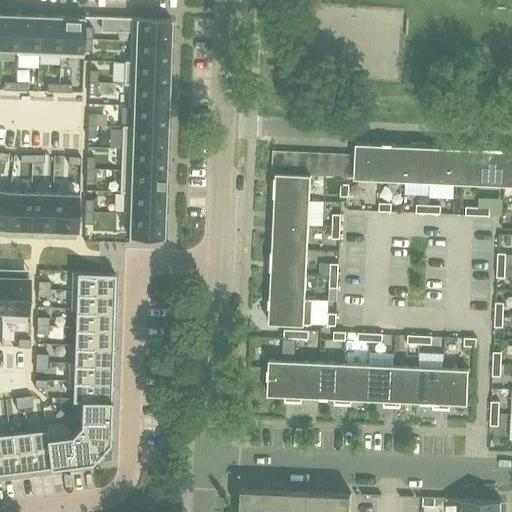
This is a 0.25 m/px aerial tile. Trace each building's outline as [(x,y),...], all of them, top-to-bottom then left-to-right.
[(0,12),(0,46),(18,47),(19,14),(0,12)] [(18,47),(18,54),(39,54),(41,14),(19,14),(18,47)] [(41,14),(39,54),(61,55),(62,15),(41,14)] [(62,15),(61,55),(83,56),(84,16),(62,15)] [(132,19),(131,41),(170,42),(171,21),(132,19)] [(84,26),(83,38),(91,39),(92,27),(84,26)] [(83,38),(83,50),(91,51),(91,39),(83,38)] [(131,41),(130,61),(169,64),(170,42),(131,41)] [(125,61),(124,84),(129,84),(168,85),(169,64),(130,61),(125,61)] [(89,70),(89,82),(97,82),(97,70),(89,70)] [(4,81),(4,89),(16,89),(16,81),(4,81)] [(16,81),(16,89),(28,90),(28,82),(16,81)] [(47,82),(47,90),(59,91),(59,83),(47,82)] [(89,82),(89,94),(97,94),(97,82),(89,82)] [(59,83),(59,91),(71,91),(71,83),(59,83)] [(129,84),(128,105),(134,105),(167,107),(168,85),(129,84)] [(134,105),(133,127),(166,129),(167,107),(134,105)] [(88,113),(88,125),(96,125),(96,113),(88,113)] [(88,125),(87,137),(95,137),(96,125),(88,125)] [(123,127),(122,149),(165,150),(166,129),(133,127),(123,127)] [(356,175),(355,177),(381,178),(382,143),(357,142),(357,153),(357,154),(356,175)] [(382,143),(381,178),(405,179),(407,144),(382,143)] [(407,144),(405,179),(429,180),(430,180),(432,146),(407,144)] [(432,146),(430,180),(455,181),(456,147),(432,146)] [(456,147),(455,181),(479,182),(481,148),(456,147)] [(481,148),(479,182),(504,183),(505,149),(481,148)] [(122,149),(121,170),(164,172),(165,150),(122,149)] [(274,150),(273,171),(277,171),(285,172),(286,150),(274,150)] [(286,150),(285,172),(297,172),(298,151),(286,150)] [(298,151),(297,172),(308,173),(309,151),(298,151)] [(309,151),(308,173),(311,173),(320,174),(321,152),(309,151)] [(321,152),(320,174),(332,174),(333,152),(321,152)] [(333,152),(332,174),(344,175),(345,153),(333,152)] [(345,153),(344,175),(356,175),(357,154),(357,153),(345,153)] [(20,154),(20,162),(32,163),(32,155),(20,154)] [(32,155),(32,163),(44,163),(44,155),(32,155)] [(68,156),(68,164),(80,164),(80,156),(68,156)] [(86,156),(86,168),(94,168),(94,156),(86,156)] [(86,168),(86,180),(94,180),(94,168),(86,168)] [(121,170),(120,192),(125,192),(163,193),(164,172),(121,170)] [(277,171),(276,197),(310,199),(311,173),(308,173),(297,172),(285,172),(277,171)] [(340,184),(339,195),(349,195),(349,184),(340,184)] [(0,189),(0,226),(6,228),(10,192),(0,189)] [(10,192),(6,228),(30,229),(31,193),(10,192)] [(125,192),(124,213),(128,213),(162,215),(163,193),(125,192)] [(31,193),(30,229),(51,229),(53,193),(31,193)] [(53,193),(51,229),(75,230),(77,194),(53,193)] [(276,197),(275,222),(309,224),(310,199),(276,197)] [(85,199),(85,211),(93,211),(93,200),(85,199)] [(380,202),(379,210),(392,210),(393,202),(380,202)] [(416,203),(416,211),(429,212),(429,204),(416,203)] [(429,204),(429,212),(441,212),(442,204),(429,204)] [(465,205),(465,213),(478,214),(478,206),(465,205)] [(478,206),(478,214),(491,215),(491,207),(478,206)] [(85,211),(84,223),(92,224),(93,211),(85,211)] [(333,212),(333,225),(341,225),(341,213),(333,212)] [(128,213),(127,235),(161,236),(162,215),(128,213)] [(275,222),(274,246),(308,248),(309,224),(275,222)] [(333,225),(332,237),(340,237),(341,225),(333,225)] [(274,246),(272,271),(306,273),(308,248),(274,246)] [(506,252),(498,252),(498,264),(506,265),(506,252)] [(331,261),(330,274),(338,274),(339,262),(331,261)] [(505,277),(506,265),(498,264),(497,277),(505,277)] [(71,271),(71,290),(114,291),(115,273),(115,272),(71,271)] [(272,271),(271,296),(305,297),(306,273),(272,271)] [(330,274),(330,286),(338,287),(338,274),(330,274)] [(2,312),(1,321),(26,322),(28,277),(4,276),(3,312),(2,312)] [(38,281),(38,289),(50,289),(50,281),(38,281)] [(38,289),(38,297),(50,297),(50,289),(38,289)] [(71,290),(70,309),(75,309),(75,308),(113,309),(114,291),(71,290)] [(271,296),(270,321),(304,323),(312,323),(313,298),(305,297),(271,296)] [(504,301),(496,301),(495,313),(503,314),(504,301)] [(75,309),(74,326),(113,327),(113,309),(75,308),(75,309)] [(329,312),(328,324),(336,324),(337,312),(329,312)] [(503,326),(503,314),(495,313),(495,326),(503,326)] [(37,317),(37,325),(49,325),(49,317),(37,317)] [(37,325),(36,333),(48,333),(49,325),(37,325)] [(74,326),(74,344),(112,345),(113,327),(74,326)] [(297,337),(297,329),(285,329),(285,335),(285,337),(297,337)] [(309,338),(310,330),(297,329),(297,337),(309,338)] [(346,339),(347,331),(334,331),(334,339),(346,339)] [(371,341),(371,333),(359,332),(358,340),(371,341)] [(383,341),(384,333),(371,333),(371,341),(383,341)] [(420,343),(420,335),(408,334),(407,342),(420,343)] [(432,343),(433,335),(420,335),(420,343),(432,343)] [(476,345),(477,337),(464,337),(464,345),(475,345),(476,345)] [(18,338),(18,346),(30,347),(30,339),(18,338)] [(73,361),(73,362),(111,363),(112,345),(74,344),(73,361)] [(502,350),(494,350),(493,363),(501,363),(502,350)] [(36,353),(35,361),(47,361),(48,353),(36,353)] [(270,359),(269,393),(286,394),(286,399),(294,399),(296,360),(270,359)] [(296,360),(294,399),(302,399),(302,395),(319,395),(321,361),(296,360)] [(35,361),(35,369),(47,369),(47,361),(35,361)] [(68,361),(68,381),(72,381),(72,380),(111,381),(111,363),(73,362),(73,361),(68,361)] [(321,361),(319,395),(336,396),(335,401),(343,401),(345,362),(321,361)] [(345,362),(343,401),(351,402),(352,397),(368,397),(370,363),(345,362)] [(370,363),(368,397),(385,398),(385,403),(393,404),(394,364),(370,363)] [(501,375),(501,363),(493,363),(493,375),(501,375)] [(394,364),(393,404),(400,404),(401,399),(417,400),(419,365),(394,364)] [(419,365),(417,400),(434,400),(434,405),(442,406),(443,367),(419,365)] [(443,367),(442,406),(450,406),(450,401),(468,402),(469,368),(443,367)] [(35,379),(35,387),(47,387),(47,379),(35,379)] [(72,381),(72,399),(80,399),(80,398),(110,399),(111,381),(72,380),(72,381)] [(32,395),(23,396),(25,408),(33,407),(32,395)] [(23,396),(14,397),(16,409),(25,408),(23,396)] [(80,399),(79,422),(109,423),(110,399),(80,398),(80,399)] [(500,400),(492,399),(491,412),(499,412),(500,400)] [(60,408),(54,414),(63,423),(69,416),(60,408)] [(499,424),(499,412),(491,412),(491,420),(491,424),(499,424)] [(69,416),(63,423),(72,431),(75,427),(78,424),(69,416)] [(78,424),(75,427),(100,450),(109,440),(109,423),(79,422),(78,424)] [(45,427),(27,429),(32,467),(50,465),(46,435),(47,435),(46,427),(45,427)] [(72,431),(70,432),(74,462),(91,460),(100,450),(75,427),(72,431)] [(27,429),(9,432),(14,470),(32,467),(27,429)] [(9,432),(0,432),(0,471),(14,470),(9,432)] [(47,435),(46,435),(50,465),(74,462),(70,432),(47,435)] [(242,487),(240,511),(263,511),(265,488),(242,487)] [(265,488),(263,511),(284,511),(286,489),(265,488)] [(286,489),(284,511),(306,511),(307,490),(286,489)] [(307,490),(306,511),(328,511),(329,491),(307,490)] [(329,491),(328,511),(350,511),(351,492),(329,491)] [(423,497),(423,505),(435,506),(435,498),(423,497)] [(464,497),(463,511),(500,511),(501,499),(464,497)]
